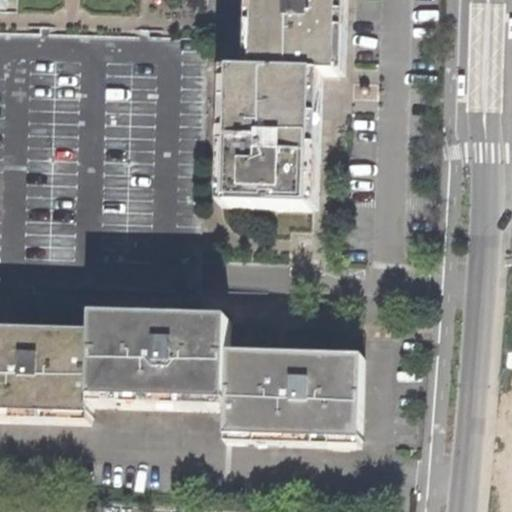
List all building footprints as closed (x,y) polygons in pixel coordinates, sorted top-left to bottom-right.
[(252,0),(250,75),(324,78),(347,79),(349,19),(349,0),(252,0)] [(0,287),(201,293),(208,39),(0,32),(0,287)] [(324,78),(250,75),(227,75),(222,209),(320,213),(322,141),(324,78)] [(97,320),(96,337),(94,410),(230,414),(231,357),(232,324),(161,322),(97,320)] [(94,410),(96,337),(23,336),(0,335),(0,425),(94,427),(94,410)] [(298,359),(231,357),(230,414),(229,447),(364,451),(366,361),(298,359)]
